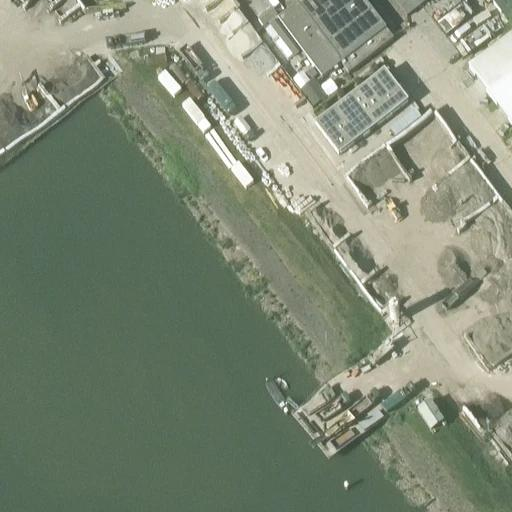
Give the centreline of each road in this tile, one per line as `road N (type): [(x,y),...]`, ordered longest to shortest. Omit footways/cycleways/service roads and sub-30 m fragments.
road 1 (unknown): [(164,13),(288,125),(448,344),(480,373),(511,384)]
road 2 (unclassified): [(511,180),(408,37)]
road 3 (unknown): [(0,14),(60,29),(164,13)]
